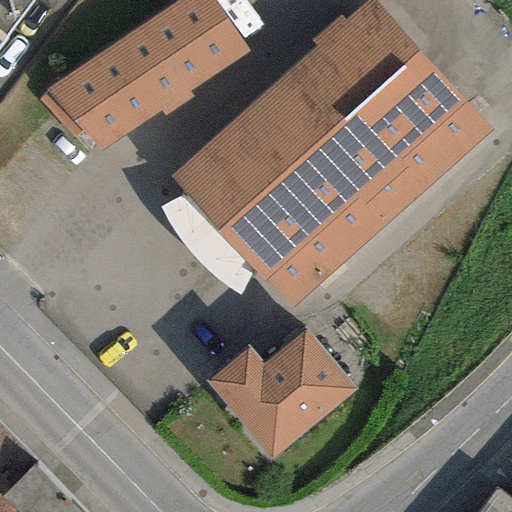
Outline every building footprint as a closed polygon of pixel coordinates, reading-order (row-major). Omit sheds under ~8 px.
[(0,0),(0,79),(2,80),(57,0),(0,0)] [(247,43),(218,0),(160,0),(46,76),(52,85),(36,97),(71,131),(82,123),(98,138),(247,43)] [(494,117),(388,0),(350,0),(346,5),(341,0),(336,0),(308,26),(313,32),(168,161),(282,289),(298,274),(307,284),(494,117)] [(352,377),(301,313),(254,349),(244,336),(205,366),(266,444),(352,377)] [(0,416),(0,482),(34,450),(0,416)] [(93,511),(34,450),(0,482),(0,511),(5,511),(18,500),(30,511),(93,511)] [(511,511),(511,489),(505,484),(484,511),(511,511)]
